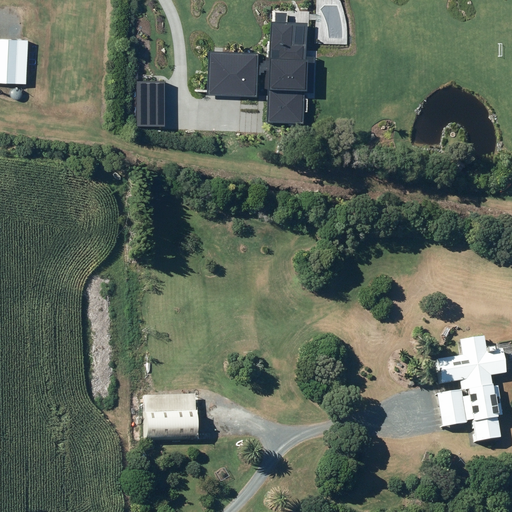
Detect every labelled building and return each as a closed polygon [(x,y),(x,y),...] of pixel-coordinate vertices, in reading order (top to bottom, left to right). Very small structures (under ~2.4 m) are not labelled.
[(299,57),(295,57),(295,47),(267,47),(266,55),(244,55),(243,90),(269,90),(269,114),(293,115),(293,88),(298,88),(299,57)] [(258,118),(217,117),(217,145),(257,146),(258,118)] [(275,155),(289,156),(290,144),(276,143),(275,155)] [(438,427),(462,423),(461,421),(467,420),(470,442),(494,438),(491,417),(497,416),(493,387),(486,388),(484,375),(499,373),(496,350),(480,352),(478,337),(454,341),(457,356),(432,360),(436,383),(455,380),(457,390),(462,390),(463,397),(458,398),(457,391),(432,395),(438,427)] [(190,394),(140,396),(141,440),(191,439),(190,394)]
